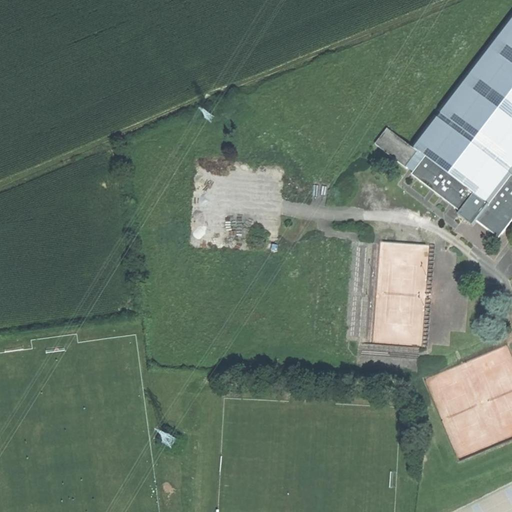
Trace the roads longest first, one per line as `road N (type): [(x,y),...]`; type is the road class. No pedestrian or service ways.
road 1 (track): [(456,0),(222,98)]
road 2 (track): [(0,190),(222,98)]
